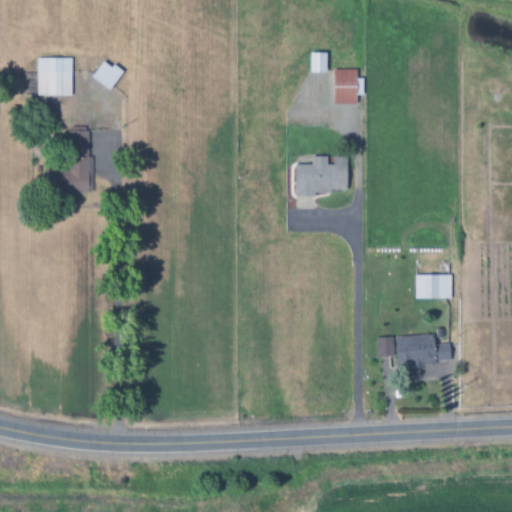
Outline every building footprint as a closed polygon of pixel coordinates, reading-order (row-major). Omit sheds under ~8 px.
[(325,53),(308,53),(309,73),(325,72),(325,53)] [(70,97),(70,58),(35,58),(35,96),(70,97)] [(107,91),(121,73),(103,59),(89,77),(107,91)] [(331,70),(332,104),(355,104),(355,96),(362,95),(362,78),(356,79),(355,70),(331,70)] [(293,194),(345,194),(345,157),(332,157),(332,165),(325,165),(325,156),(310,156),(310,165),(293,165),(293,194)] [(450,275),(413,275),(413,300),(450,299),(450,275)] [(374,338),(375,351),(394,350),(395,366),(449,363),(448,344),(432,345),(431,335),(374,338)]
